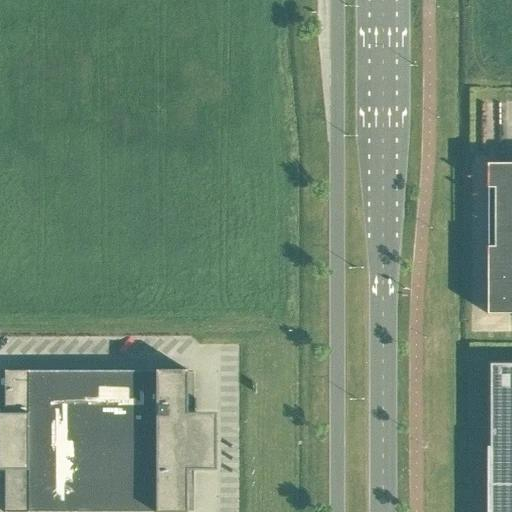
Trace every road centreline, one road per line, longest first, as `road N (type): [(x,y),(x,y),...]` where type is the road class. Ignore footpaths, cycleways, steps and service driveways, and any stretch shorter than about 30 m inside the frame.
road 1 (primary): [(382,511),(382,0)]
road 2 (primary): [(336,0),(336,511)]
